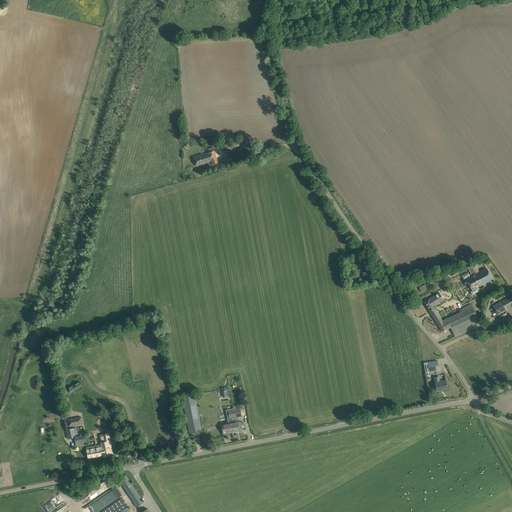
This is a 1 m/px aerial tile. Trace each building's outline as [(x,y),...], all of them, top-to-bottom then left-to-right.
[(226,150),(243,145),(241,139),(224,144),(226,150)] [(214,151),(209,152),(194,157),(196,166),(211,162),(212,165),(218,163),(214,151)] [(475,263),(472,265),(482,284),(488,281),(487,280),(491,278),(491,279),(492,279),(486,268),(480,272),(475,263)] [(469,273),(462,276),(464,279),(466,278),(472,290),(472,289),(473,290),(470,292),(472,295),(478,291),(476,287),(482,284),(472,265),(468,268),(472,275),(470,276),(469,273)] [(437,271),(432,274),(434,277),(444,272),(443,268),(437,271)] [(439,292),(424,302),(442,331),(455,325),(459,334),(480,324),(471,304),(461,309),(462,312),(442,321),(437,312),(435,309),(433,306),(444,300),(439,292)] [(511,306),(511,297),(511,296),(493,306),(498,314),(511,306)] [(437,360),(432,361),(427,362),(429,372),(439,370),(437,360)] [(438,377),(434,378),(435,382),(436,391),(441,390),(440,389),(442,389),(447,388),(447,385),(448,385),(449,384),(448,382),(447,381),(446,381),(442,382),(441,380),(439,381),(438,377)] [(79,381),(68,388),(71,393),(82,386),(79,381)] [(202,431),(201,426),(195,394),(183,396),(189,433),(202,431)] [(234,408),(226,410),(228,422),(221,423),(223,434),(232,432),(230,421),(236,420),(236,417),(234,406),(233,406),(234,408)] [(69,427),(83,424),(81,416),(67,419),(69,427)] [(236,420),(230,421),(232,432),(239,431),(239,430),(243,429),(242,424),(238,425),(237,422),(236,422),(236,420)] [(85,435),(84,433),(80,433),(81,436),(74,437),(76,444),(87,442),(85,435)] [(104,436),(100,437),(101,445),(96,446),(97,450),(99,449),(99,452),(102,451),(102,453),(103,453),(103,456),(104,456),(105,458),(106,458),(108,458),(108,457),(109,455),(112,455),(108,433),(103,434),(104,436)] [(96,446),(86,447),(87,453),(88,456),(89,459),(103,456),(103,453),(102,453),(102,451),(99,452),(99,449),(97,450),(96,446)] [(119,480),(121,484),(137,507),(144,502),(126,475),(119,480)] [(56,504),(63,501),(60,495),(51,499),(53,503),(55,502),(56,504)] [(131,511),(123,498),(100,511),(131,511)]
